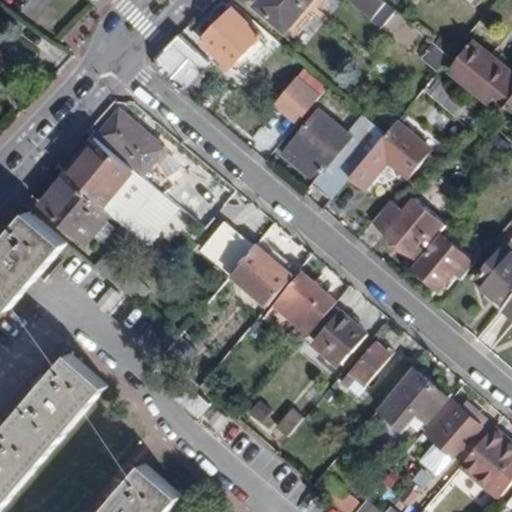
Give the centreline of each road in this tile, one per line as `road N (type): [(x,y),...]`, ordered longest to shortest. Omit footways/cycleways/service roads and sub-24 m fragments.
road 1 (residential): [(122,65),(511,394)]
road 2 (residential): [(52,314),(267,511)]
road 3 (residential): [(0,194),(122,65)]
road 4 (residential): [(103,48),(0,159)]
